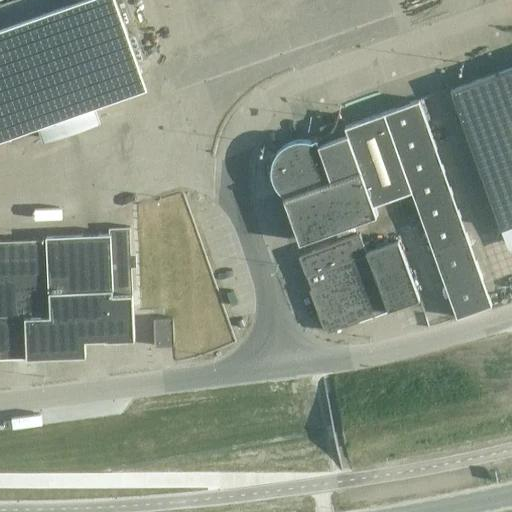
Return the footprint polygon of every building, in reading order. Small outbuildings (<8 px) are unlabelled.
[(115,0),(77,0),(0,27),(0,120),(4,119),(15,133),(38,124),(46,139),(96,121),(91,106),(120,95),(115,80),(141,71),(115,0)] [(511,65),(451,88),(501,227),(511,222),(511,65)] [(419,100),(383,112),(411,190),(456,316),(491,304),(419,100)] [(281,149),(270,153),(274,164),(274,175),(277,185),(284,193),(300,238),(377,211),(374,203),(411,190),(383,112),(345,126),(345,127),(339,129),(337,125),(328,128),(321,131),(323,135),(316,138),(316,136),(311,138),(300,138),(289,142),(281,149)] [(0,357),(85,354),(84,339),(104,338),(104,339),(134,338),(129,226),(109,227),(109,232),(46,234),(46,238),(0,239),(0,357)] [(299,254),(306,273),(363,252),(356,233),(299,254)] [(327,330),(418,297),(397,240),(363,252),(306,273),(313,292),(308,294),(311,304),(317,302),(327,330)] [(154,345),(173,344),(172,317),(153,318),(154,345)]
